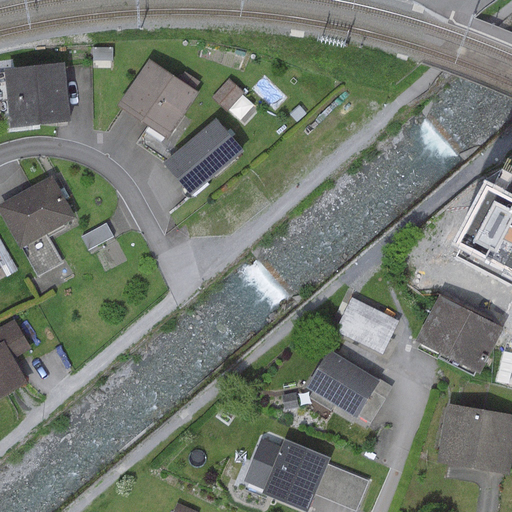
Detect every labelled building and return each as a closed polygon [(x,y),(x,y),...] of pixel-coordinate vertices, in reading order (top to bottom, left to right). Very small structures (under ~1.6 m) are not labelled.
[(113,48),(95,48),(95,61),(114,60),(113,48)] [(153,60),(122,107),(150,126),(138,145),(164,162),(179,140),(173,137),(202,93),(196,90),(201,83),(186,73),(182,79),(153,60)] [(69,63),(9,70),(15,129),(76,123),(69,63)] [(229,80),(212,99),(228,112),(245,94),(229,80)] [(168,164),(197,197),(248,151),(219,118),(168,164)] [(57,176),(0,206),(23,250),(25,249),(40,277),(64,264),(49,236),(80,219),(57,176)] [(511,188),(480,246),(511,262),(511,188)] [(109,223),(83,237),(92,252),(117,238),(113,230),(109,223)] [(507,328),(444,297),(421,343),(485,374),(507,328)] [(402,322),(354,299),(338,332),(386,355),(402,322)] [(0,401),(32,384),(18,359),(34,351),(17,320),(0,329),(0,401)] [(395,388),(333,350),(309,389),(360,420),(362,418),(373,424),(395,388)] [(300,408),(297,393),(283,396),(287,411),(300,408)] [(511,447),(511,417),(444,406),(435,463),(507,475),(511,447)] [(285,447),(262,438),(245,483),(266,492),(265,496),(306,511),(311,511),(317,496),(330,465),(332,459),(287,441),(285,447)] [(358,511),(371,482),(330,465),(317,496),(357,511),(358,511)] [(199,511),(179,503),(174,511),(199,511)]
